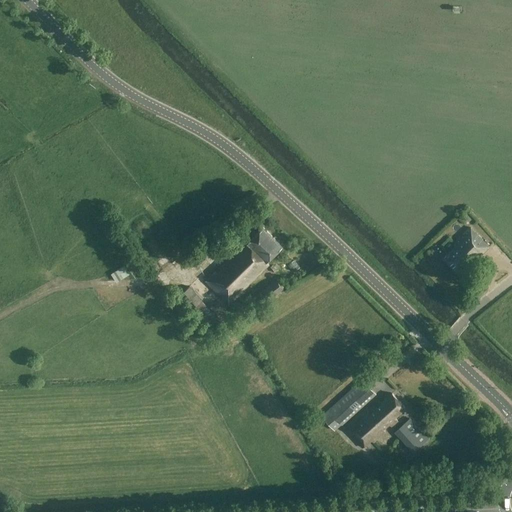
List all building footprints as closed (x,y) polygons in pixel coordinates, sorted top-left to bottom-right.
[(143,222),(134,227),(138,234),(147,230),(143,222)] [(266,262),(282,246),(263,227),(247,243),(245,242),(205,281),(229,305),(269,265),(266,262)] [(478,257),(489,247),(470,227),(454,244),(456,246),(443,259),(450,265),(451,264),(459,271),(476,255),(478,257)] [(191,258),(198,266),(221,243),(214,235),(191,258)] [(117,278),(126,274),(122,265),(113,269),(117,278)] [(362,379),(328,410),(342,425),(376,394),(362,379)] [(394,417),(405,408),(392,393),(381,403),(378,399),(375,402),(376,403),(368,409),(368,408),(345,429),(363,447),(371,440),(373,442),(385,432),(383,429),(389,424),(391,426),(397,421),(394,417)] [(430,441),(410,420),(396,433),(416,454),(430,441)] [(361,450),(338,423),(333,427),(356,454),(361,450)]
